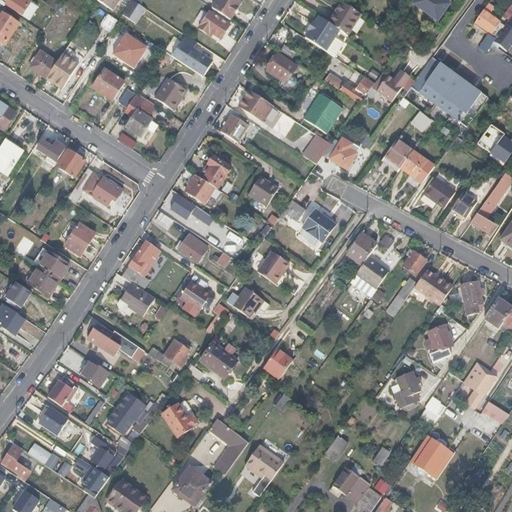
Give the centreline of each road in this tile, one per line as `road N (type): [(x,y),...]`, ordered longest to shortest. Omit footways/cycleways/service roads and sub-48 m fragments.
road 1 (residential): [(158,187),(0,417)]
road 2 (residential): [(280,0),(158,187)]
road 3 (residential): [(334,187),(511,280)]
road 4 (residential): [(158,187),(0,76)]
